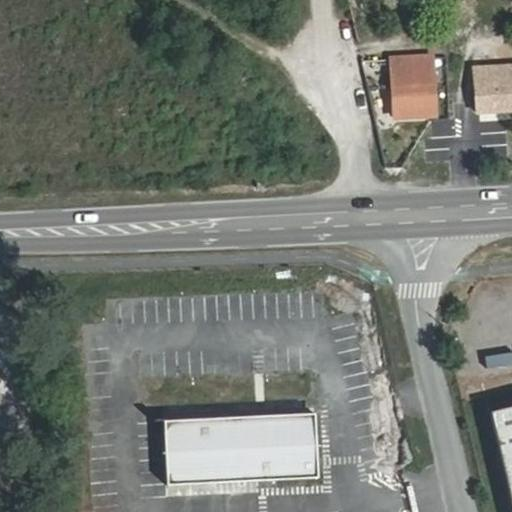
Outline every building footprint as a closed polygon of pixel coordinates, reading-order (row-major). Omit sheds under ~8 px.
[(384,16),(380,0),(352,0),(357,22),(384,16)] [(471,0),(447,0),(452,41),(475,39),(471,0)] [(429,58),(387,61),(390,119),(432,117),(429,58)] [(511,67),(472,70),(476,115),(511,112),(511,67)] [(511,511),(511,409),(488,414),(511,511)] [(313,410),(163,419),(168,483),(317,473),(313,410)]
